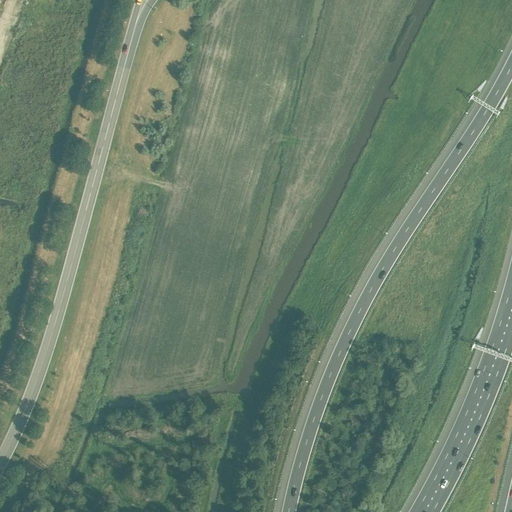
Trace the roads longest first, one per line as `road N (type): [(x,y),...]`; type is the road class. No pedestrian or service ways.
road 1 (motorway): [(511,64),(359,311),(321,397),(288,511)]
road 2 (primary): [(0,469),(55,326),(139,15)]
road 3 (motorway): [(511,307),(478,403),(424,511)]
